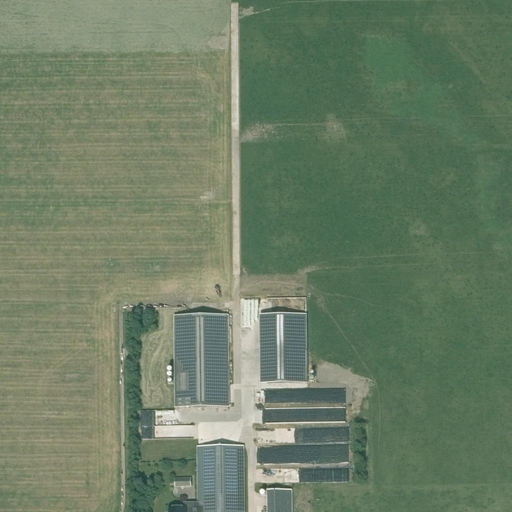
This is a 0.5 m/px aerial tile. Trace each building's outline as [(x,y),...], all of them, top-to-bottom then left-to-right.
[(258,314),(259,382),(308,381),(306,313),(258,314)] [(177,316),(178,407),(228,407),(227,316),(177,316)] [(319,402),(347,401),(347,389),(318,391),(319,402)] [(351,444),(351,428),(327,428),(327,443),(351,444)] [(244,511),(244,447),(199,447),(199,503),(184,503),(184,508),(170,508),(169,511),(244,511)] [(292,511),(292,490),(268,491),(268,511),(292,511)]
